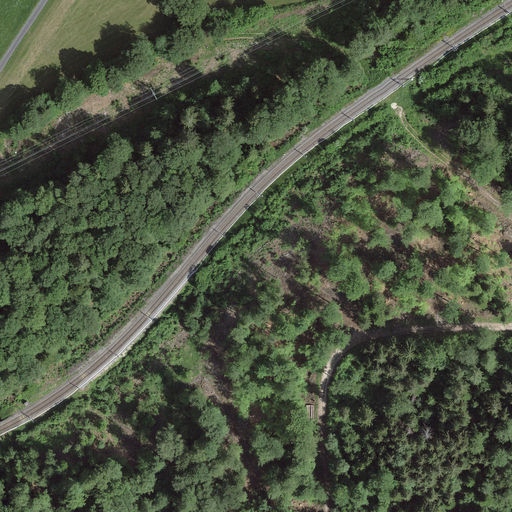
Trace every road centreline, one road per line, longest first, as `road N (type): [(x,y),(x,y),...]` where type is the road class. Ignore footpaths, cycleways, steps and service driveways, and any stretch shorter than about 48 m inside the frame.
road 1 (track): [(511,329),(372,336),(341,350),(322,413),(328,511)]
road 2 (track): [(190,0),(216,35),(329,42),(374,79)]
